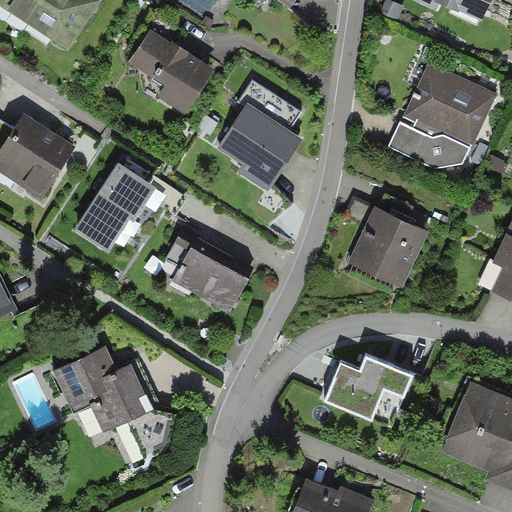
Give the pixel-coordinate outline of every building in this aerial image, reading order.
[(0,0),(0,15),(68,57),(102,0),(0,0)] [(252,0),(282,19),(294,0),(252,0)] [(490,0),(419,0),(478,27),(490,0)] [(217,67),(153,29),(126,74),(191,112),(217,67)] [(499,92),(431,61),(405,117),(473,148),(499,92)] [(218,151),(275,184),(306,130),(249,97),(218,151)] [(75,146),(19,111),(0,141),(0,171),(42,198),(75,146)] [(120,155),(73,226),(109,249),(156,178),(120,155)] [(430,229),(374,205),(347,268),(402,292),(430,229)] [(511,301),(511,224),(483,288),(511,301)] [(258,274),(179,235),(160,275),(239,313),(258,274)] [(0,276),(0,322),(17,315),(0,276)] [(130,334),(47,370),(79,442),(161,406),(130,334)] [(413,387),(422,365),(370,344),(364,359),(347,352),(332,388),(377,406),(389,377),(413,387)] [(511,396),(471,379),(441,449),(511,479),(511,396)] [(370,511),(375,501),(301,471),(284,511),(370,511)]
